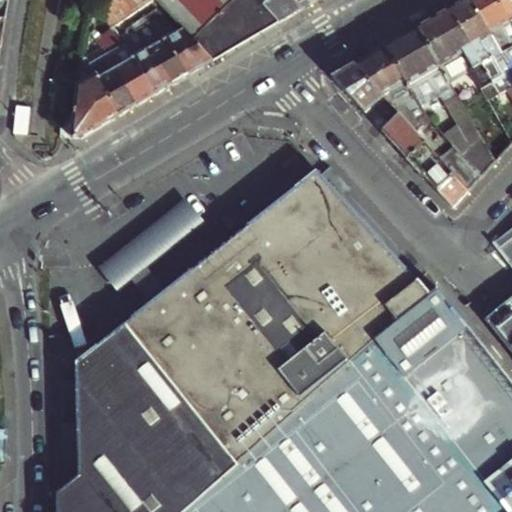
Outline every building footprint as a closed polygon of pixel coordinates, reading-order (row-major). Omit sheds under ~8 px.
[(0,0),(0,8),(9,0),(0,0)] [(91,0),(90,6),(113,30),(135,16),(119,0),(91,0)] [(157,1),(156,0),(119,0),(135,16),(157,1)] [(156,0),(157,1),(185,31),(215,62),(280,24),(257,0),(156,0)] [(293,0),(257,0),(280,24),(303,10),(293,0)] [(321,0),(293,0),(303,10),(321,0)] [(504,54),(472,0),(468,0),(452,10),(502,95),(510,91),(511,95),(511,67),(507,60),(504,54)] [(511,21),(511,19),(500,0),(472,0),(504,54),(511,50),(511,44),(502,28),(511,21)] [(511,0),(500,0),(511,19),(511,0)] [(428,24),(420,29),(442,68),(453,85),(473,73),(491,102),(502,95),(452,10),(428,24)] [(145,19),(139,23),(144,29),(150,25),(145,19)] [(511,21),(502,28),(511,44),(511,21)] [(150,25),(158,34),(192,75),(209,65),(181,35),(172,26),(163,31),(156,22),(150,25)] [(127,44),(124,41),(119,36),(107,43),(87,23),(86,31),(109,55),(139,106),(143,104),(157,96),(127,44)] [(139,23),(132,28),(137,33),(144,29),(139,23)] [(387,48),(408,85),(410,87),(442,68),(420,29),(387,48)] [(109,55),(86,31),(85,40),(106,62),(94,69),(121,117),(139,106),(109,55)] [(215,62),(185,31),(183,32),(181,35),(209,65),(212,64),(215,62)] [(158,34),(144,42),(175,85),(192,75),(158,34)] [(175,85),(144,42),(136,47),(130,38),(124,41),(127,44),(157,96),(175,85)] [(386,98),(408,85),(387,48),(357,66),(386,98)] [(121,117),(94,69),(87,61),(82,64),(80,80),(74,124),(73,139),(83,139),(121,117)] [(402,116),(386,98),(357,66),(334,79),(383,132),(402,116)] [(431,113),(446,133),(461,121),(445,101),(431,113)] [(402,116),(383,132),(409,160),(427,144),(402,116)] [(65,124),(64,139),(73,139),(74,124),(65,124)] [(465,154),(484,177),(498,162),(483,136),(465,154)] [(427,144),(409,160),(454,208),(470,192),(450,169),(427,144)] [(465,154),(450,169),(470,192),(484,177),(465,154)] [(511,511),(511,385),(510,384),(507,380),(506,380),(498,370),(499,369),(493,361),(492,362),(483,351),(484,350),(479,343),(478,344),(468,330),(469,330),(462,321),(463,321),(440,293),(433,299),(420,285),(407,270),(331,186),(319,173),(173,289),(139,316),(79,363),(104,463),(85,484),(80,484),(81,511),(511,511)] [(104,265),(121,288),(211,221),(193,198),(104,265)]
